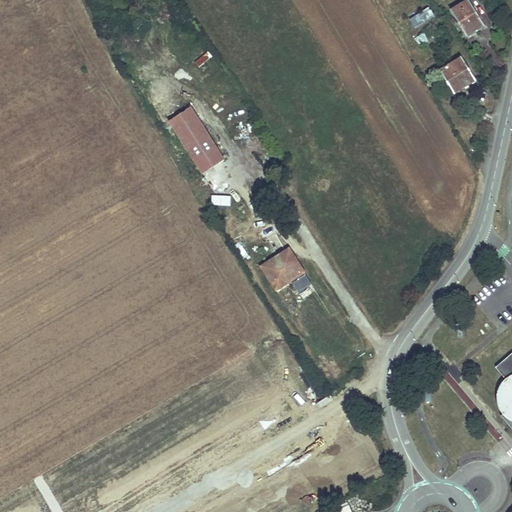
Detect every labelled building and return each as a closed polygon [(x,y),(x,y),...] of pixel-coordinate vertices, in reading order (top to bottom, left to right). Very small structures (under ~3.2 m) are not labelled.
[(452,12),(465,34),(475,27),(477,30),(485,25),(470,1),(452,12)] [(412,28),(434,19),(430,9),(408,18),(412,28)] [(475,27),(465,34),(467,36),(477,30),(475,27)] [(430,31),(426,34),(435,47),(443,42),(437,33),(433,36),(430,31)] [(414,38),(419,48),(429,43),(424,33),(414,38)] [(440,72),(453,92),(464,86),(465,88),(477,81),(462,58),(440,72)] [(455,95),(465,88),(464,86),(453,92),(455,95)] [(192,107),(169,121),(202,174),(225,160),(192,107)] [(273,285),(285,276),(289,282),(305,272),(290,249),(261,267),(273,285)] [(285,276),(273,285),(277,290),(289,282),(285,276)] [(511,355),(496,368),(507,380),(509,383),(502,396),(506,413),(503,415),(502,416),(511,427),(511,355)] [(509,383),(507,380),(498,396),(503,415),(506,413),(502,396),(509,383)]
